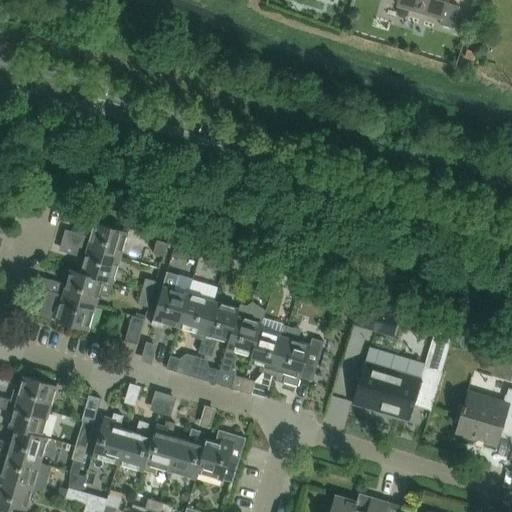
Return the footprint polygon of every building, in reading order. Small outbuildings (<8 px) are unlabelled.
[(396,0),(395,5),(440,18),(438,25),(451,29),(458,6),(445,3),(446,0),(396,0)] [(71,230),(88,236),(96,215),(80,208),(71,230)] [(0,221),(6,223),(9,213),(0,210),(0,221)] [(119,257),(127,231),(95,222),(90,237),(84,235),(81,246),(119,257)] [(163,256),(166,243),(156,240),(152,253),(163,256)] [(184,260),(187,249),(174,245),(171,256),(184,260)] [(112,282),(119,257),(81,246),(77,256),(84,258),(79,272),(112,282)] [(164,282),(169,259),(157,256),(152,280),(164,282)] [(207,258),(203,272),(228,279),(232,265),(207,258)] [(108,296),(112,282),(79,272),(70,269),(66,284),(49,279),(46,290),(95,304),(98,293),(108,296)] [(151,294),(155,281),(144,278),(141,291),(151,294)] [(178,326),(187,294),(162,286),(150,325),(161,328),(163,322),(178,326)] [(87,330),(95,304),(46,290),(38,316),(87,330)] [(147,307),(151,294),(141,291),(137,303),(147,307)] [(201,340),(212,301),(187,294),(178,326),(192,330),(190,337),(201,340)] [(235,315),(236,315),(238,309),(212,301),(201,340),(197,352),(209,356),(213,342),(212,342),(213,337),(227,341),(235,315)] [(258,329),(259,330),(265,310),(253,303),(247,307),(239,305),(238,309),(236,315),(235,315),(227,341),(220,365),(231,368),(236,351),(250,355),(258,329)] [(360,303),(354,323),(393,334),(399,314),(360,303)] [(278,323),(293,324),(294,312),(279,310),(278,323)] [(136,344),(144,319),(131,316),(124,341),(136,344)] [(425,321),(422,333),(433,336),(425,363),(424,366),(442,372),(454,330),(425,321)] [(304,364),(316,367),(323,342),(311,338),(309,345),(296,341),(299,330),(283,325),(280,336),(284,337),(272,376),(283,379),(281,383),(283,383),(283,382),(297,386),(304,364)] [(280,336),(259,330),(258,329),(250,355),(248,362),(264,366),(262,373),(272,376),(284,337),(280,336)] [(169,355),(165,369),(171,370),(176,372),(180,358),(169,355)] [(381,408),(410,416),(413,405),(430,410),(442,372),(424,366),(420,379),(363,362),(363,363),(351,403),(380,411),(381,408)] [(215,383),(219,370),(208,367),(204,380),(215,383)] [(240,391),(244,378),(234,375),(230,388),(240,391)] [(13,389),(10,399),(48,411),(56,385),(24,376),(19,391),(13,389)] [(250,394),(254,381),(244,378),(240,391),(250,394)] [(470,435),(498,443),(501,433),(511,436),(511,388),(507,387),(502,402),(465,392),(454,434),(469,438),(470,435)] [(100,398),(88,395),(80,420),(92,424),(100,398)] [(41,436),(41,435),(48,411),(10,399),(7,410),(13,412),(8,427),(14,428),(41,436)] [(117,462),(127,430),(119,428),(123,416),(113,413),(111,419),(103,417),(91,454),(117,462)] [(85,449),(92,424),(80,420),(72,446),(85,449)] [(141,470),(153,431),(146,430),(148,424),(138,421),(135,433),(127,430),(117,462),(141,470)] [(169,471),(179,438),(171,436),(175,424),(165,421),(164,427),(155,424),(153,431),(141,470),(155,474),(157,467),(169,471)] [(47,437),(41,435),(41,436),(14,428),(10,442),(4,441),(1,451),(39,463),(47,437)] [(196,472),(206,440),(198,437),(200,431),(191,428),(187,441),(179,438),(169,471),(195,479),(197,472),(196,472)] [(214,442),(206,440),(196,472),(197,472),(232,483),(245,438),(218,430),(214,442)] [(81,462),(85,449),(72,446),(69,458),(81,462)] [(51,466),(39,463),(1,451),(0,453),(0,478),(32,488),(43,491),(51,466)] [(24,511),(32,488),(0,478),(0,506),(19,511),(24,511)] [(77,501),(81,491),(68,487),(65,497),(77,501)] [(99,496),(81,491),(77,501),(85,503),(96,506),(99,496)] [(385,511),(388,502),(373,497),(358,493),(356,501),(334,494),(328,511),(385,511)] [(120,498),(108,494),(104,505),(117,509),(120,498)] [(155,511),(157,511),(160,502),(147,498),(144,509),(155,511)] [(171,511),(173,506),(160,502),(157,511),(171,511)] [(94,511),(96,506),(85,503),(82,511),(94,511)]
